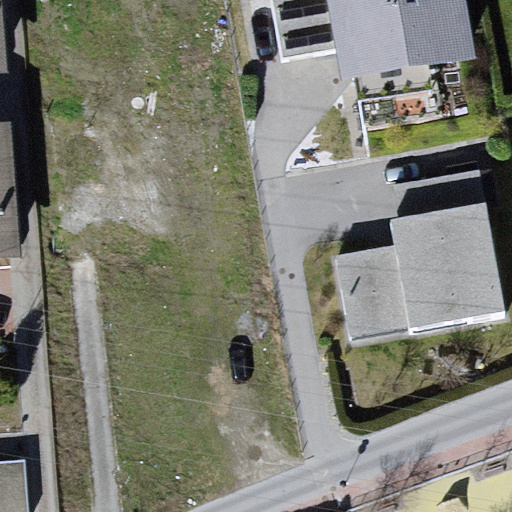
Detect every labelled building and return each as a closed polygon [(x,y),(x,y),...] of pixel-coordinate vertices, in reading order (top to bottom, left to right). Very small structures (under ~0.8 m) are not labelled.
[(5,0),(0,0),(0,83),(14,82),(5,0)] [(135,0),(56,0),(63,48),(140,38),(135,0)] [(337,0),(353,85),(503,57),(492,0),(337,0)] [(65,249),(167,239),(157,122),(54,131),(65,249)] [(0,133),(0,269),(28,268),(20,133),(0,133)] [(334,264),(353,356),(511,324),(511,235),(501,181),(400,201),(409,249),(334,264)] [(0,511),(32,511),(30,473),(0,474),(0,511)]
